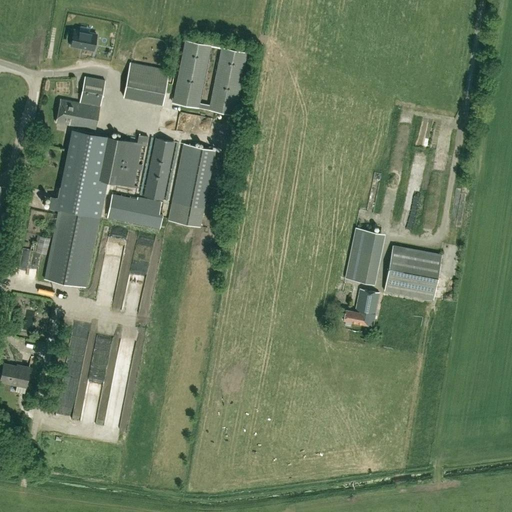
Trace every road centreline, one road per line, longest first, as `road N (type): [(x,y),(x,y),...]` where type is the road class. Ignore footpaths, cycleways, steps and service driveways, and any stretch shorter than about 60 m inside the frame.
road 1 (unclassified): [(30,451),(48,355),(33,344),(13,346),(2,333),(32,191),(40,77),(0,53)]
road 2 (unknown): [(40,77),(85,71),(111,78),(105,129)]
